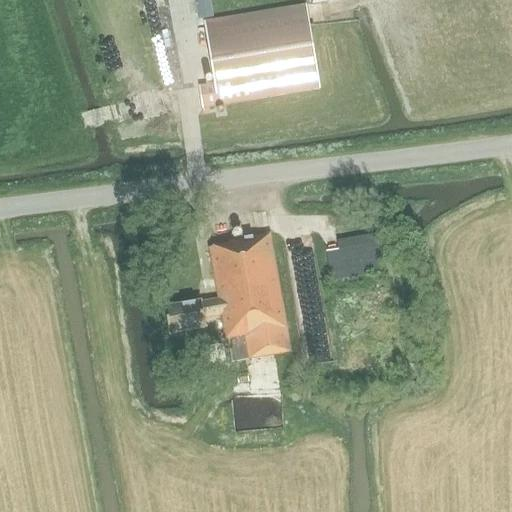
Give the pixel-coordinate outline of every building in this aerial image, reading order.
[(209,0),(195,0),(198,20),(213,18),(209,0)] [(320,90),(306,6),(205,22),(215,85),(199,87),(203,109),(320,90)] [(332,280),(384,272),(378,233),(336,240),(338,250),(326,252),(332,280)] [(230,363),(291,352),(270,235),(228,242),(229,245),(210,248),(219,300),(202,303),(202,302),(165,308),(170,334),(206,328),(205,319),(222,316),(230,363)] [(249,383),(248,374),(238,375),(239,384),(249,383)]
